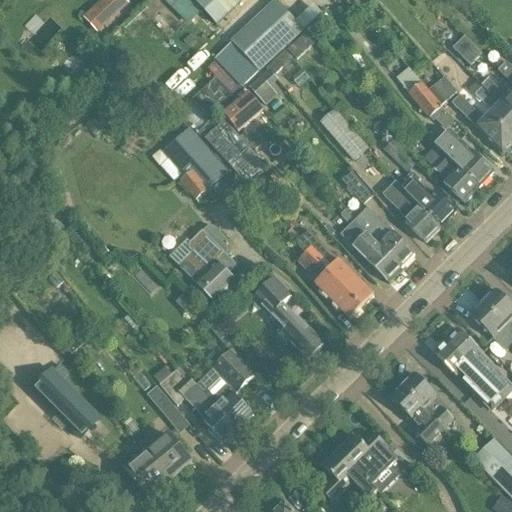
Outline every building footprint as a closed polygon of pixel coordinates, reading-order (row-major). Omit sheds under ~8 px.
[(99,33),(128,6),(122,0),(105,0),(85,19),(99,33)] [(191,0),(218,28),(246,0),(191,0)] [(260,73),(304,32),(276,3),(232,43),(260,73)] [(340,33),(327,17),(308,33),(315,42),(329,30),(335,37),(340,33)] [(297,62),(316,45),(307,35),(288,52),(297,62)] [(471,68),(482,56),(465,39),(453,51),(471,68)] [(362,71),(369,66),(358,53),(351,58),(362,71)] [(276,85),(278,83),(274,78),(283,69),(277,62),(265,72),(276,85)] [(511,69),(507,65),(499,73),(511,86),(511,69)] [(409,70),(397,80),(410,97),(409,97),(428,121),(443,109),(441,108),(429,93),(409,70)] [(266,108),(278,98),(271,89),(276,85),(265,72),(258,77),(261,80),(250,89),(266,108)] [(431,91),(429,93),(441,108),(457,95),(445,80),(431,91)] [(511,94),(509,98),(491,80),(484,88),(511,115),(511,94)] [(483,89),(477,84),(470,91),(493,114),(489,118),(511,140),(511,115),(484,88),(483,89)] [(224,117),(240,135),(265,114),(249,95),(224,117)] [(511,140),(489,118),(486,122),(460,97),(453,105),(478,130),(477,130),(503,156),(511,147),(511,140)] [(354,164),(369,151),(335,112),(320,125),(354,164)] [(247,186),(266,168),(225,123),(206,141),(247,186)] [(388,130),(383,134),(383,142),(388,148),(394,142),(394,135),(388,130)] [(211,190),(228,175),(189,131),(163,154),(183,176),(192,168),(211,190)] [(248,132),(241,138),(255,153),(262,147),(248,132)] [(474,154),(451,133),(437,147),(481,190),(495,175),(474,154)] [(408,176),(418,166),(394,142),(388,148),(385,152),(408,176)] [(465,206),(481,190),(437,147),(425,160),(447,181),(444,185),(465,206)] [(193,174),(181,183),(196,202),(208,193),(193,174)] [(415,188),(407,195),(407,196),(441,231),(457,214),(436,194),(432,198),(418,184),(421,181),(413,174),(407,180),(415,188)] [(363,207),(373,199),(353,175),(343,183),(363,207)] [(276,179),(269,186),(286,205),(294,198),(276,179)] [(407,195),(396,184),(383,197),(402,215),(400,217),(407,223),(406,225),(427,245),(441,231),(407,196),(407,195)] [(44,207),(23,210),(25,226),(46,223),(44,207)] [(247,232),(258,222),(246,208),(235,218),(247,232)] [(342,215),(342,219),(352,229),(356,225),(351,220),(345,212),(342,215)] [(402,270),(414,257),(368,212),(356,225),(402,270)] [(389,284),(402,270),(356,225),(352,229),(342,239),(389,284)] [(196,250),(179,267),(215,305),(236,284),(228,276),(237,267),(223,253),(228,248),(228,243),(215,228),(209,228),(204,233),(191,245),(196,250)] [(297,245),(307,255),(328,275),(361,311),(374,299),(319,243),(320,243),(309,232),(297,245)] [(104,247),(98,252),(105,260),(111,256),(104,247)] [(351,322),(361,311),(328,275),(307,255),(298,264),(309,275),(306,278),(351,322)] [(276,281),(254,302),(271,320),(273,318),(283,328),(279,331),(284,336),(309,362),(325,347),(299,321),(295,325),(281,310),(293,298),(276,281)] [(511,336),(511,309),(496,294),(484,306),(511,336)] [(511,336),(484,306),(471,319),(495,343),(495,342),(507,354),(511,349),(511,350),(511,336)] [(488,368),(480,360),(482,357),(458,332),(446,344),(498,397),(503,402),(511,393),(511,388),(509,385),(490,366),(488,368)] [(498,397),(446,344),(435,355),(459,380),(460,380),(487,407),(498,397)] [(260,347),(249,356),(263,372),(274,364),(260,347)] [(200,392),(201,390),(239,431),(253,417),(235,398),(255,378),(231,354),(196,388),(200,392)] [(51,370),(29,392),(79,443),(101,421),(62,381),(68,375),(59,366),(53,372),(51,370)] [(160,387),(172,376),(166,369),(153,379),(160,387)] [(145,393),(151,387),(140,374),(133,380),(145,393)] [(200,392),(196,388),(187,378),(183,381),(176,374),(160,388),(178,408),(186,402),(205,422),(204,423),(211,431),(208,433),(221,446),(223,443),(225,445),(239,431),(201,390),(200,392)] [(415,377),(404,389),(444,431),(453,422),(450,419),(452,417),(453,414),(415,377)] [(444,431),(404,389),(391,402),(414,425),(415,424),(420,430),(415,435),(427,448),(435,440),(444,431)] [(168,422),(178,414),(157,390),(148,398),(168,422)] [(387,449),(374,436),(363,448),(355,440),(341,454),(379,493),(379,494),(381,496),(387,490),(379,482),(399,462),(386,450),(387,449)] [(192,466),(169,438),(156,448),(149,439),(140,447),(147,456),(149,454),(173,481),(192,466)] [(511,459),(495,442),(474,463),(511,501),(511,459)] [(149,454),(147,456),(136,465),(129,455),(119,464),(150,501),(173,481),(149,454)] [(379,493),(341,454),(324,470),(335,481),(322,494),(333,505),(354,484),(366,496),(371,501),(379,494),(379,493)] [(511,511),(511,505),(503,499),(493,511),(511,511)]
